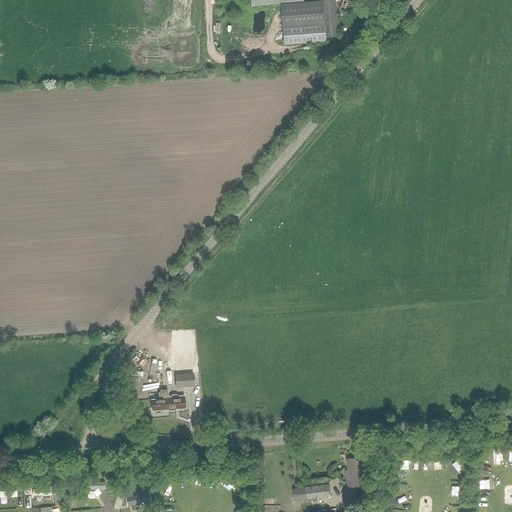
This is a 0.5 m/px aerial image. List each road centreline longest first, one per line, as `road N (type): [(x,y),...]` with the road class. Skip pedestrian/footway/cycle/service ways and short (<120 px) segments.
road 1 (tertiary): [(90,454),(96,381),(420,0)]
road 2 (tertiary): [(90,454),(511,411)]
